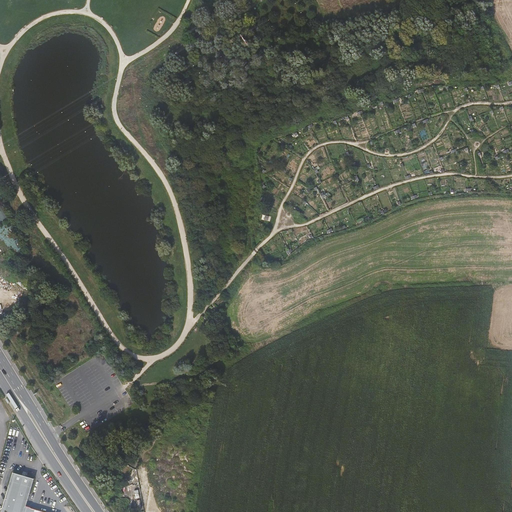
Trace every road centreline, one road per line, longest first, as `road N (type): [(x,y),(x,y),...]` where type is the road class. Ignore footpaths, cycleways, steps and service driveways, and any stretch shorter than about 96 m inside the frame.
road 1 (track): [(0,136),(19,191),(114,337),(138,357),(165,353),(190,317),(186,252),(166,182),(114,114),(122,62)]
road 2 (track): [(128,384),(183,380),(378,289),(511,284)]
road 3 (primary): [(99,511),(0,354)]
road 4 (primary): [(0,378),(87,511)]
road 5 (track): [(6,52),(32,23),(73,11),(109,28),(122,62)]
